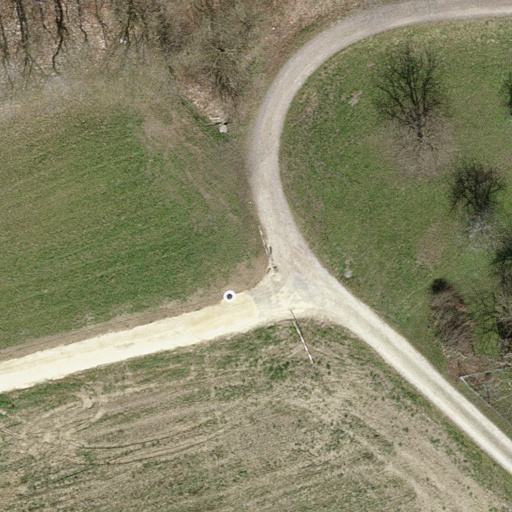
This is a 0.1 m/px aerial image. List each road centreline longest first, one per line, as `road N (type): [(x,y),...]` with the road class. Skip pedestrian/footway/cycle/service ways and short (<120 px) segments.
road 1 (track): [(322,296),(276,222),(267,176),(275,126),(298,80),(332,46),(465,16),(511,14)]
road 2 (track): [(322,296),(249,322),(0,377)]
road 3 (track): [(511,456),(322,296)]
